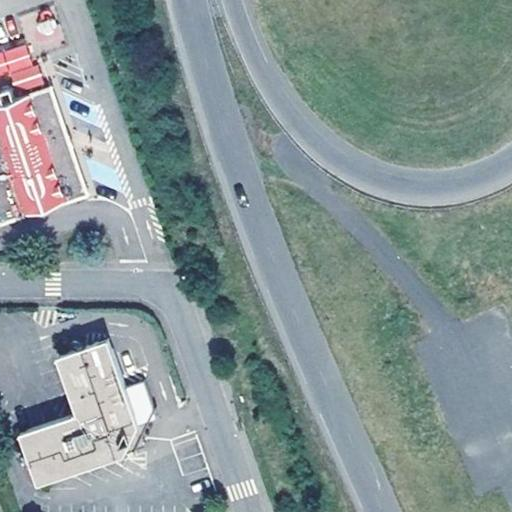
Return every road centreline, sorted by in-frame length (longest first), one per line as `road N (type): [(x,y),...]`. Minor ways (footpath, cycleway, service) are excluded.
road 1 (motorway): [(188,0),(273,260),(383,511)]
road 2 (unclassified): [(249,511),(176,306),(156,289),(128,283),(0,284)]
road 3 (motorway): [(511,168),(471,188),(431,193),(359,176),(328,156),(273,91),(234,0)]
